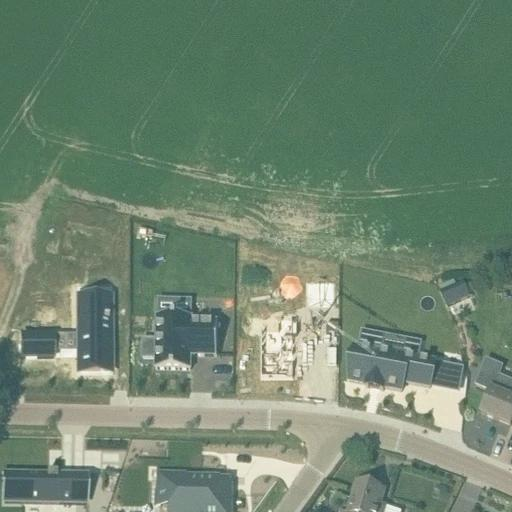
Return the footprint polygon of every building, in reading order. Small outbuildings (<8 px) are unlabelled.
[(361,276),(360,284),(372,287),(373,279),(361,276)] [(308,283),(308,308),(337,308),(337,283),(308,283)] [(470,298),(469,294),(465,286),(464,283),(456,286),(442,292),(449,307),(470,298)] [(77,342),(77,354),(82,354),(82,358),(81,358),(81,373),(108,373),(108,342),(112,342),(112,343),(112,322),(108,322),(108,295),(106,295),(106,302),(82,302),(82,314),(81,314),(81,324),(82,324),(82,323),(85,323),(85,342),(77,342)] [(156,360),(156,371),(191,372),(191,357),(217,358),(218,323),(192,322),(192,318),(157,317),(157,342),(143,341),(143,360),(156,360)] [(262,320),(262,380),(296,380),(296,320),(262,320)] [(358,349),(351,383),(369,386),(368,389),(371,389),(371,388),(383,390),(383,391),(385,392),(386,389),(403,393),(405,384),(431,389),(436,364),(379,353),(382,338),(365,334),(362,350),(358,349)] [(22,336),(22,360),(54,360),(53,336),(22,336)] [(487,361),(476,386),(491,392),(482,414),(511,426),(511,424),(511,381),(500,377),(504,368),(487,361)] [(4,471),(2,501),(84,505),(85,474),(4,471)] [(161,478),(159,509),(171,509),(171,511),(231,511),(233,489),(220,488),(221,481),(161,478)] [(385,511),(387,507),(379,505),(384,491),(376,488),(377,487),(359,482),(349,511),(342,511),(385,511)]
